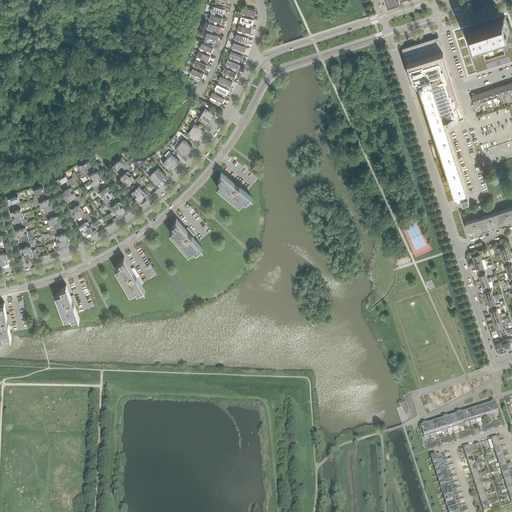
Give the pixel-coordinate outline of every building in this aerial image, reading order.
[(212,5),(210,14),(221,16),(223,7),(212,5)] [(253,19),(254,15),(255,10),(244,7),(242,16),(253,19)] [(210,14),(208,23),(219,25),(221,16),(210,14)] [(463,29),(476,72),(511,60),(511,38),(505,15),(463,29)] [(250,28),(253,19),(242,16),(240,25),(250,28)] [(206,32),(217,34),(219,25),(208,23),(206,32)] [(248,37),(250,28),(240,25),(237,34),(248,37)] [(215,43),(216,39),(217,34),(206,32),(204,41),(215,43)] [(245,46),(248,37),(237,34),(234,42),(245,46)] [(455,195),(456,199),(468,195),(444,122),(463,116),(461,110),(453,85),(452,85),(449,76),(450,75),(450,74),(449,74),(440,45),(438,36),(437,37),(405,47),(408,57),(405,58),(413,84),(418,83),(454,195),(455,195)] [(198,51),(209,55),(212,46),(202,42),(198,51)] [(242,55),(245,46),(234,42),(232,51),(242,55)] [(195,59),(206,63),(209,55),(198,51),(195,59)] [(228,59),(239,63),(242,55),(232,51),(228,59)] [(195,59),(192,68),(203,72),(206,63),(195,59)] [(235,72),(237,68),(239,63),(228,59),(225,68),(235,72)] [(199,80),(203,72),(192,68),(189,76),(199,80)] [(232,81),(235,72),(225,68),(222,76),(232,81)] [(228,89),(232,81),(222,76),(218,84),(228,89)] [(218,84),(214,92),(224,97),(228,89),(218,84)] [(507,84),(501,86),(503,94),(504,94),(508,93),(509,96),(511,96),(510,92),(509,92),(507,84)] [(501,86),(495,88),(497,96),(498,96),(502,95),(503,98),(505,98),(504,94),(503,94),(501,86)] [(495,88),(489,90),(492,98),(496,97),(497,100),(500,99),(498,96),(497,96),(495,88)] [(494,101),(492,98),(489,90),(483,92),(486,100),(487,99),(490,98),(491,102),(494,101)] [(219,106),(221,102),(224,97),(214,92),(209,100),(219,106)] [(486,100),(483,92),(477,94),(480,102),(484,100),(485,104),(488,103),(487,99),(486,100)] [(476,103),(480,102),(477,94),(471,96),(474,104),(472,104),(475,112),(479,111),(476,103)] [(205,107),(202,113),(211,119),(215,114),(205,107)] [(202,113),(198,119),(208,125),(211,119),(202,113)] [(195,123),(191,129),(200,135),(204,130),(195,123)] [(196,141),(200,135),(191,129),(187,134),(196,141)] [(183,138),(179,144),(188,151),(192,146),(183,138)] [(184,156),(188,151),(179,144),(175,149),(184,156)] [(171,153),(167,158),(175,166),(180,161),(171,153)] [(120,159),(112,166),(116,170),(119,167),(120,168),(121,166),(123,168),(133,160),(131,157),(126,161),(122,157),(120,159)] [(170,171),(175,166),(167,158),(162,163),(170,171)] [(79,165),(82,170),(92,164),(89,159),(79,165)] [(120,177),(123,181),(131,174),(129,171),(131,169),(129,167),(131,166),(129,164),(124,169),(126,171),(120,177)] [(153,171),(161,180),(166,175),(158,167),(153,171)] [(97,170),(88,176),(91,180),(100,175),(97,170)] [(161,180),(153,171),(149,176),(156,184),(161,180)] [(217,187),(239,205),(243,200),(246,202),(246,201),(250,196),(252,198),(253,198),(240,187),(241,185),(236,180),(235,180),(236,181),(234,183),(221,172),(223,174),(219,179),(218,179),(221,182),(217,187)] [(65,173),(56,179),(59,184),(68,178),(65,173)] [(131,174),(123,181),(127,185),(135,178),(131,174)] [(94,185),(103,180),(100,175),(91,180),(94,185)] [(74,191),(71,186),(76,183),(74,180),(67,184),(64,185),(67,189),(62,192),(65,196),(74,191)] [(43,185),(33,189),(35,194),(45,191),(43,185)] [(102,196),(111,190),(109,185),(99,191),(102,196)] [(143,189),(139,185),(131,192),(135,196),(143,189)] [(144,187),(143,189),(135,196),(139,200),(146,193),(147,194),(144,197),(146,199),(151,195),(149,193),(149,192),(144,187)] [(105,200),(114,195),(111,190),(102,196),(105,200)] [(68,201),(77,195),(74,191),(65,196),(68,201)] [(18,195),(8,198),(10,204),(19,200),(18,195)] [(70,209),(73,213),(82,208),(81,205),(82,205),(82,201),(79,196),(74,199),(75,201),(70,204),(72,207),(70,209)] [(41,206),(51,203),(49,198),(39,201),(41,206)] [(114,211),(123,205),(120,201),(111,206),(109,208),(111,212),(114,211)] [(51,203),(41,206),(43,212),(53,208),(51,203)] [(126,210),(123,205),(114,211),(117,215),(126,210)] [(511,219),(511,207),(497,212),(501,223),(511,219)] [(12,217),(22,213),(20,208),(10,212),(12,217)] [(76,218),(85,213),(82,208),(73,213),(76,218)] [(481,217),(485,228),(501,223),(497,212),(481,217)] [(22,213),(12,217),(14,222),(24,218),(22,213)] [(49,223),(59,220),(57,215),(48,218),(49,223)] [(465,222),(468,233),(485,228),(481,217),(465,222)] [(176,218),(176,219),(178,221),(173,225),(172,225),(175,228),(170,232),(169,232),(188,254),(189,254),(188,254),(193,249),(196,252),(201,247),(203,250),(203,249),(192,237),(194,235),(189,229),(189,230),(187,232),(176,218)] [(59,220),(49,223),(51,229),(61,225),(59,220)] [(87,220),(78,226),(81,230),(90,225),(87,220)] [(90,225),(81,230),(84,235),(93,230),(90,225)] [(15,230),(17,235),(27,232),(27,231),(25,226),(15,230)] [(27,232),(17,235),(19,240),(25,238),(27,241),(34,239),(31,230),(27,231),(27,232)] [(56,235),(58,241),(68,237),(66,232),(56,235)] [(69,242),(68,237),(58,241),(55,242),(57,247),(69,242)] [(20,248),(22,254),(32,250),(30,245),(20,248)] [(500,251),(501,254),(508,251),(506,245),(496,248),(497,252),(500,251)] [(35,249),(32,250),(22,254),(24,259),(30,256),(32,260),(38,258),(35,249)] [(501,254),(504,263),(507,262),(506,259),(510,258),(508,251),(501,254)] [(474,262),(481,260),(480,258),(483,257),(482,253),(472,256),(474,262)] [(124,256),(124,257),(125,259),(120,263),(119,262),(121,266),(115,269),(130,294),(130,293),(136,290),(137,293),(138,293),(138,292),(143,289),(145,292),(136,277),(139,275),(135,269),(135,270),(133,271),(124,256)] [(8,263),(7,257),(0,258),(0,268),(2,268),(2,264),(8,263)] [(484,269),(481,260),(474,262),(476,269),(480,267),(481,270),(484,269)] [(478,274),(480,280),(487,278),(484,269),(481,270),(481,273),(478,274)] [(490,287),(487,278),(480,280),(482,287),(485,285),(486,288),(490,287)] [(79,319),(66,285),(67,288),(61,290),(60,290),(62,293),(56,295),(55,295),(64,319),(64,318),(70,316),(72,319),(78,317),(79,320),(79,319)] [(493,296),(490,287),(486,288),(487,291),(483,292),(485,298),(493,296)] [(496,305),(493,296),(485,298),(488,305),(491,303),(492,306),(496,305)] [(11,339),(4,302),(4,305),(0,306),(0,334),(3,334),(4,337),(10,336),(11,339)] [(489,310),(491,316),(499,314),(496,305),(492,306),(493,309),(489,310)] [(491,316),(493,322),(501,320),(500,320),(503,319),(501,314),(499,314),(491,316)] [(501,322),(501,320),(493,322),(495,329),(505,325),(504,322),(501,322)] [(511,340),(511,338),(502,341),(504,348),(511,346),(509,342),(511,341),(511,340)] [(498,350),(504,348),(502,341),(499,342),(499,339),(495,340),(498,350)] [(495,404),(489,406),(493,416),(498,414),(495,404)] [(493,416),(489,406),(484,407),(487,418),(493,416)] [(484,407),(478,409),(481,419),(487,418),(484,407)] [(481,419),(478,409),(472,411),(475,421),(481,419)] [(472,411),(466,413),(470,423),(475,421),(472,411)] [(466,413),(461,415),(464,425),(470,423),(466,413)] [(461,415),(457,416),(455,417),(458,427),(464,425),(461,415)] [(455,417),(449,418),(452,429),(458,427),(455,417)] [(447,430),(452,429),(449,418),(443,420),(447,430)] [(443,420),(438,422),(441,432),(447,430),(443,420)] [(438,422),(434,423),(432,424),(435,434),(441,432),(438,422)] [(432,424),(426,426),(429,436),(435,434),(432,424)] [(420,428),(422,431),(423,436),(424,438),(429,436),(426,426),(420,428)] [(497,438),(491,440),(493,449),(500,447),(497,438)] [(472,456),(469,447),(463,449),(466,458),(472,456)] [(500,447),(493,449),(496,458),(503,456),(500,447)] [(431,459),(433,465),(442,461),(441,459),(445,457),(444,454),(436,457),(436,456),(430,458),(431,459)] [(469,467),(475,465),(472,456),(466,458),(469,467)] [(503,456),(496,458),(499,467),(506,465),(503,456)] [(433,465),(434,470),(444,467),(443,464),(447,463),(446,460),(442,461),(433,465)] [(478,474),(475,465),(469,467),(472,476),(478,474)] [(506,465),(499,467),(502,476),(509,474),(506,465)] [(434,470),(436,476),(446,473),(445,470),(449,469),(448,466),(444,467),(434,470)] [(436,476),(438,482),(448,479),(447,476),(451,474),(450,472),(446,473),(436,476)] [(475,485),(481,483),(478,474),(472,476),(475,485)] [(509,474),(502,476),(505,485),(511,483),(509,474)] [(438,482),(440,487),(449,484),(448,481),(453,480),(452,477),(448,479),(438,482)] [(440,487),(442,493),(451,490),(450,487),(454,486),(453,483),(449,484),(440,487)] [(484,492),(481,483),(475,485),(478,494),(484,492)] [(455,489),(451,490),(442,493),(444,499),(453,496),(452,493),(456,492),(455,489)] [(478,494),(481,504),(487,502),(484,492),(478,494)] [(445,504),(455,501),(454,499),(458,497),(457,494),(453,496),(444,499),(445,504)] [(447,510),(457,507),(456,504),(460,503),(459,500),(455,501),(445,504),(447,510)] [(485,511),(490,511),(487,502),(481,504),(483,511),(485,511)]
